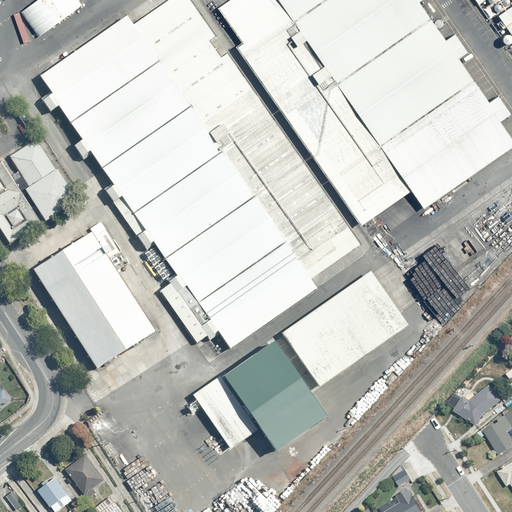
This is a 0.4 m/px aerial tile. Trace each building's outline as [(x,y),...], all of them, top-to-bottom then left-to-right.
[(82,5),(78,0),(34,0),(20,10),(38,36),(78,8),(82,5)] [(353,249),(176,0),(171,0),(125,33),(118,24),(33,83),(226,356),(309,298),(301,285),(353,249)] [(352,230),(404,194),(266,0),(226,0),(208,13),(232,48),(226,52),(352,230)] [(396,0),(266,0),(404,194),(418,215),(505,154),(396,0)] [(511,50),(511,0),(509,0),(511,3),(511,9),(491,25),(510,52),(511,50)] [(69,202),(29,146),(3,165),(23,194),(19,197),(38,224),(69,202)] [(34,227),(0,178),(0,249),(1,251),(34,227)] [(151,334),(86,241),(26,283),(91,376),(151,334)] [(369,273),(194,396),(233,452),(409,329),(397,312),(375,282),(369,273)] [(492,384),(472,400),(466,396),(456,411),(478,426),(486,414),(504,400),(492,384)] [(0,386),(0,407),(11,399),(1,386),(0,386)] [(486,431),(500,456),(511,448),(511,412),(499,420),(501,422),(486,431)] [(104,480),(86,452),(66,465),(85,493),(104,480)] [(511,485),(511,464),(500,472),(510,487),(511,485)] [(407,468),(395,476),(401,486),(414,478),(407,468)] [(71,499),(55,477),(49,481),(47,479),(36,487),(50,507),(53,504),(56,509),(71,499)] [(382,508),(383,511),(422,511),(428,509),(419,493),(416,495),(411,487),(398,495),(400,497),(382,508)] [(6,497),(17,509),(17,510),(24,504),(13,491),(6,497)] [(123,511),(113,496),(97,508),(99,511),(123,511)]
